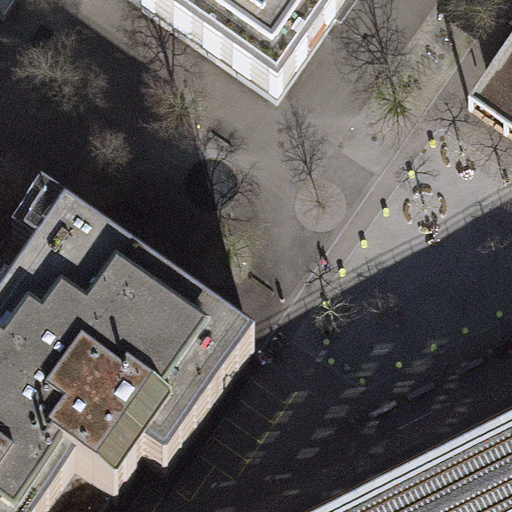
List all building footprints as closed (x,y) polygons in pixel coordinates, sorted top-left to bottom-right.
[(127,0),(278,104),(328,33),(350,0),(127,0)] [(511,44),(489,77),(511,92),(511,44)] [(248,354),(57,221),(0,302),(0,511),(46,511),(56,497),(75,510),(88,492),(108,507),(137,465),(159,481),(248,354)] [(511,511),(511,419),(510,416),(441,452),(471,511),(511,511)] [(449,511),(423,460),(353,496),(361,511),(449,511)]
